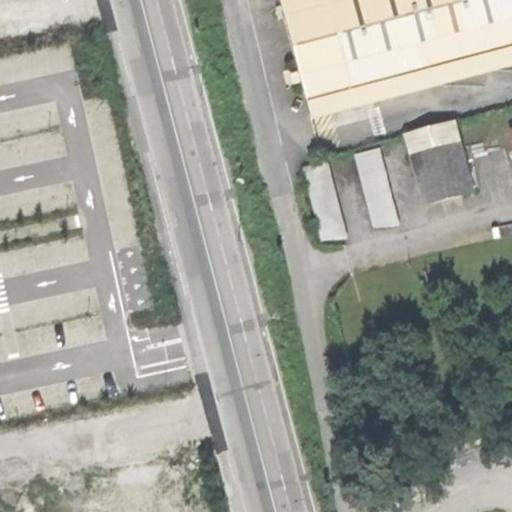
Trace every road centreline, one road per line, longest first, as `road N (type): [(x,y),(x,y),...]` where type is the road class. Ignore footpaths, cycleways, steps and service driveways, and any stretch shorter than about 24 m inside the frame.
road 1 (unclassified): [(146,0),(249,387)]
road 2 (residential): [(0,443),(249,387)]
road 3 (unclassified): [(249,387),(280,511)]
